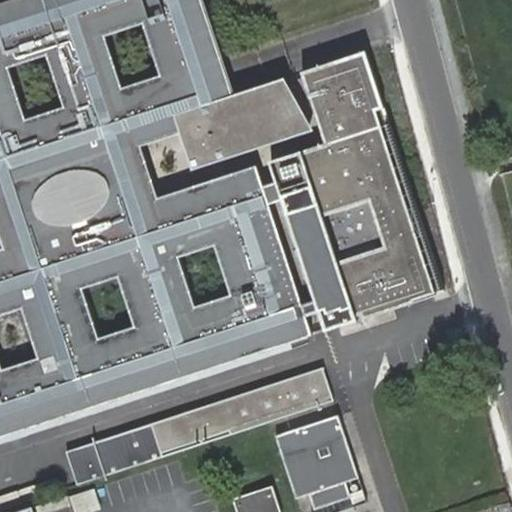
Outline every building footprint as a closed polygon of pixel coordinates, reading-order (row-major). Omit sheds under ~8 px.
[(0,228),(4,243),(6,248),(0,249),(0,435),(315,333),(262,165),(158,196),(143,147),(178,135),(194,170),(299,135),(277,78),(232,93),(225,72),(199,0),(15,0),(0,5),(0,228)] [(446,296),(366,54),(297,77),(321,149),(271,165),(327,335),(359,324),(357,320),(363,318),(365,322),(446,296)] [(323,367),(66,451),(77,485),(334,401),(323,367)] [(339,415),(276,436),(297,498),(309,494),(314,509),(351,497),(345,482),(359,477),(339,415)] [(281,511),(273,486),(233,499),(237,511),(281,511)]
